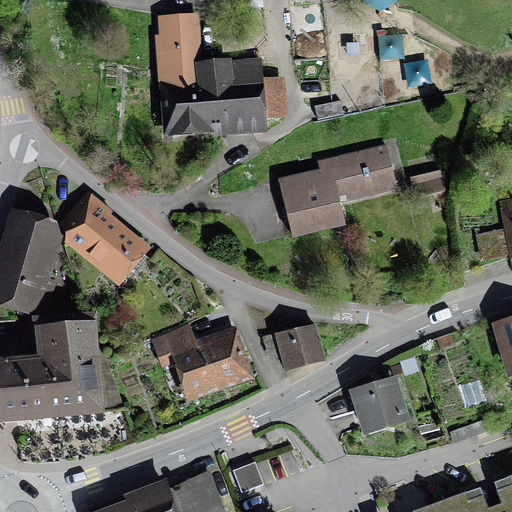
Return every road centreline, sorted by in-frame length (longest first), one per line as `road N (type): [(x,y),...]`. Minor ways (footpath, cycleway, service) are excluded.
road 1 (residential): [(25,146),(61,162),(197,268),(246,293),(296,311),(388,321),(410,334)]
road 2 (residential): [(45,499),(239,426),(410,334)]
